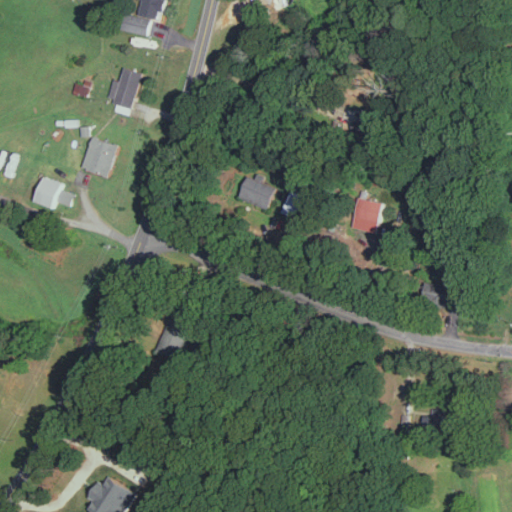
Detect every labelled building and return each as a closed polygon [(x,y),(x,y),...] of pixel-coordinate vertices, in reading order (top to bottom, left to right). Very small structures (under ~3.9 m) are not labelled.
[(165,0),(145,0),(143,13),(163,17),(165,0)] [(150,33),(154,17),(135,13),(131,29),(150,33)] [(145,70),(127,65),(124,79),(116,77),(110,98),(136,105),(145,70)] [(78,78),(75,90),(89,94),(92,82),(78,78)] [(111,174),(122,143),(96,134),(85,165),(111,174)] [(265,180),(268,174),(261,171),(259,176),(252,173),(244,196),(272,206),(280,186),(265,180)] [(59,206),(65,180),(47,175),(40,201),(59,206)] [(286,211),(303,218),(314,194),(296,186),(286,211)] [(61,198),(73,203),(77,192),(65,187),(61,198)] [(381,231),(389,201),(364,194),(356,225),(381,231)] [(461,305),(465,287),(436,280),(432,298),(461,305)] [(92,508),(99,511),(128,511),(141,491),(113,474),(108,482),(102,479),(92,496),(97,499),(92,508)]
